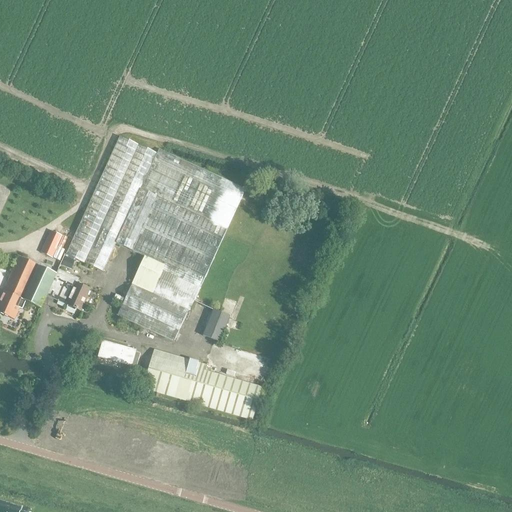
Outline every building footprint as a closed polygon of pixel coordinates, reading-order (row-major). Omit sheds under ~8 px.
[(200,289),(245,189),(158,149),(156,153),(119,137),(66,256),(102,272),(115,244),(144,257),(117,316),(174,342),(198,288),(200,289)] [(41,253),(52,258),(57,247),(62,236),(51,231),(41,253)] [(57,247),(52,258),(60,261),(64,250),(57,247)] [(315,272),(258,249),(227,326),(238,330),(241,323),(286,342),(315,272)] [(66,256),(61,266),(70,270),(75,260),(66,256)] [(46,296),(56,274),(19,257),(4,291),(0,299),(0,313),(15,320),(20,308),(22,309),(26,302),(40,308),(46,296)] [(56,274),(46,296),(67,305),(76,283),(78,279),(58,270),(56,274)] [(86,296),(89,289),(76,283),(67,305),(81,311),(87,297),(86,296)] [(203,336),(219,342),(229,316),(213,310),(203,336)] [(131,365),(135,351),(103,342),(99,356),(131,365)] [(206,365),(154,350),(142,388),(252,421),(264,382),(206,365)] [(135,352),(132,363),(137,364),(140,353),(135,352)]
